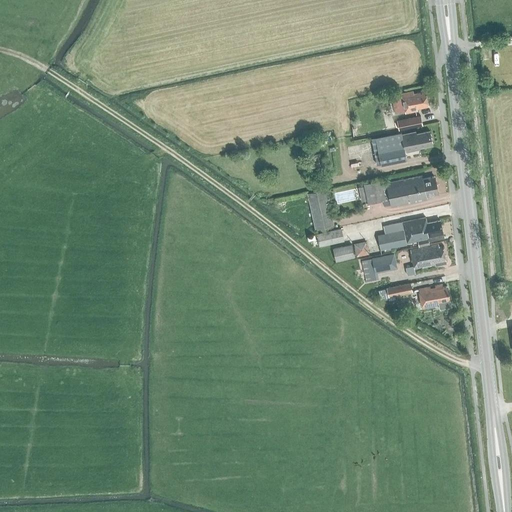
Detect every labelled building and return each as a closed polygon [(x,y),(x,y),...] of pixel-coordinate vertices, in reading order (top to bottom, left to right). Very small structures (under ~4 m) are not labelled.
[(428,106),(425,91),(413,94),(413,91),(401,94),(401,95),(391,97),(394,113),(405,111),(405,113),(417,111),(416,109),(428,106)] [(406,119),(408,128),(424,124),(422,115),(406,119)] [(432,145),(429,131),(416,134),(415,132),(401,135),(401,132),(371,138),(376,165),(406,159),(405,152),(414,150),(414,148),(432,145)] [(311,157),(313,167),(319,166),(318,156),(311,157)] [(364,186),(367,201),(367,203),(389,199),(391,207),(426,199),(426,196),(438,194),(434,177),(422,179),(422,176),(386,183),(381,184),(381,180),(363,183),(364,186)] [(333,225),(325,189),(307,193),(315,229),(333,225)] [(391,251),(390,247),(406,244),(406,243),(417,241),(418,246),(429,244),(428,240),(443,237),(439,220),(426,223),(425,217),(383,226),(385,233),(377,235),(380,249),(384,249),(384,252),(391,251)] [(344,241),(341,229),(316,234),(319,247),(344,241)] [(355,257),(352,244),(332,248),(335,261),(355,257)] [(439,247),(438,244),(410,250),(413,266),(405,267),(407,276),(415,274),(414,270),(446,263),(442,246),(439,247)] [(397,269),(394,253),(372,258),(372,259),(362,261),(366,281),(376,279),(375,273),(397,269)] [(412,292),(410,283),(386,288),(387,289),(377,291),(381,299),(412,292)] [(430,288),(430,287),(418,289),(422,309),(439,305),(439,304),(450,302),(447,286),(443,287),(442,284),(435,286),(435,287),(430,288)]
